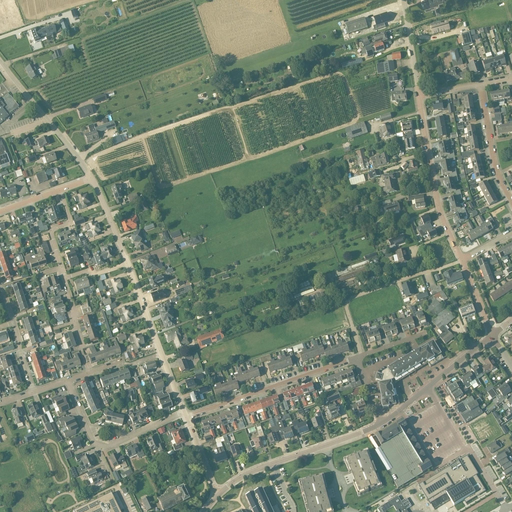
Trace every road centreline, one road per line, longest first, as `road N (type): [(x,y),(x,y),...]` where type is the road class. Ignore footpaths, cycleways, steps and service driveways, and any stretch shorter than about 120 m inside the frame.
road 1 (residential): [(185,416),(357,357),(380,423)]
road 2 (residential): [(461,260),(438,206),(420,96)]
road 3 (residential): [(94,179),(3,65)]
